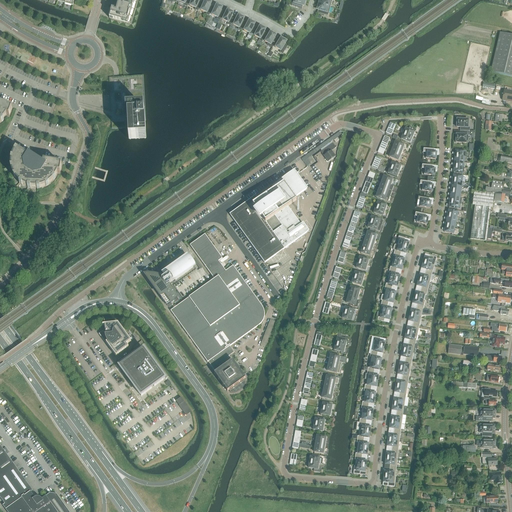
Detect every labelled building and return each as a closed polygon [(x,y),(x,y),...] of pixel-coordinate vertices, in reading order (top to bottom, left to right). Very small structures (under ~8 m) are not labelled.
[(112,10),(109,18),(131,25),(138,0),(117,0),(115,10),(112,10)] [(195,10),(198,11),(202,2),(199,1),(199,0),(192,0),(190,6),(195,8),(195,10)] [(305,0),(303,0),(295,0),(294,3),(293,2),(291,6),(302,9),(303,3),(305,4),(305,0)] [(201,11),(206,13),(206,15),(209,16),(213,7),(210,5),(211,4),(206,1),(201,11)] [(330,8),(319,4),(318,8),(319,8),(317,13),(328,16),(330,8)] [(224,12),(221,10),(222,8),(217,6),(212,15),(217,18),(216,19),(220,21),(224,12)] [(227,24),(231,26),(235,17),(232,15),(233,14),(228,11),(223,20),(228,23),(227,24)] [(238,30),(241,31),(246,22),(243,21),(244,19),(239,16),(234,25),(239,28),(238,30)] [(244,31),(249,33),(248,35),(252,37),(257,28),(254,26),(255,24),(249,22),(244,31)] [(267,34),(264,32),(265,30),(260,27),(255,36),(260,39),(259,41),(262,42),(267,34)] [(267,45),(273,48),(278,39),(275,38),(276,36),(271,33),(265,42),(268,44),(267,45)] [(491,72),(511,76),(511,35),(500,33),(497,48),(491,72)] [(280,51),(279,52),(283,54),(288,46),(285,44),(286,42),(281,39),(276,48),(280,51)] [(511,91),(504,90),(502,101),(511,102),(511,91)] [(0,122),(1,122),(4,120),(7,115),(9,116),(12,108),(0,103),(0,122)] [(128,128),(129,140),(146,139),(145,120),(144,120),(144,107),(127,108),(128,128)] [(456,118),(456,123),(457,123),(457,127),(463,128),(463,131),(470,131),(470,128),(468,128),(468,120),(461,120),(461,118),(456,118)] [(413,138),(415,133),(416,130),(410,127),(409,127),(408,130),(406,129),(405,129),(403,134),(413,138)] [(340,132),(302,159),(307,167),(314,162),(311,157),(319,151),(320,150),(321,151),(333,143),(332,142),(342,135),(340,132)] [(463,132),(463,135),(457,135),(457,134),(455,134),(455,140),(456,140),(456,143),(467,143),(467,136),(469,136),(469,132),(463,132)] [(413,138),(403,134),(401,139),(401,140),(401,139),(411,143),(413,138)] [(393,147),(403,151),(405,145),(396,142),(395,142),(393,147)] [(321,151),(321,152),(328,162),(335,157),(331,151),(336,148),(333,143),(321,151)] [(393,147),(391,152),(401,156),(403,151),(393,147)] [(43,166),(17,149),(15,152),(13,158),(12,161),(11,167),(12,170),(13,174),(14,176),(16,179),(20,183),(23,185),(28,187),(31,188),(37,189),(40,188),(46,186),(49,184),(53,180),(55,177),(57,173),(60,173),(62,164),(44,161),(43,166)] [(423,149),(423,152),(426,152),(426,158),(436,159),(436,153),(434,153),(434,149),(423,149)] [(401,156),(391,152),(389,157),(399,161),(401,156)] [(511,156),(501,154),(500,162),(511,164),(511,156)] [(390,168),(400,172),(402,167),(392,163),(390,168)] [(422,165),(422,168),(425,168),(424,175),(434,176),(435,169),(432,169),(433,166),(422,165)] [(400,172),(390,168),(388,174),(398,177),(400,172)] [(231,216),(265,263),(308,232),(302,224),(301,224),(290,209),(288,210),(286,207),(297,200),(295,198),(307,190),(293,171),(273,186),(275,189),(259,200),(257,197),(231,216)] [(382,182),(391,185),(393,180),(384,177),(384,176),(382,182)] [(420,181),(420,184),(423,185),(422,191),(432,192),(433,185),(433,186),(431,185),(431,182),(420,181)] [(502,190),(504,182),(493,181),(492,183),(491,188),(502,190)] [(382,182),(380,187),(390,190),(391,185),(382,182)] [(378,192),(388,195),(390,190),(380,187),(378,192)] [(388,195),(378,192),(376,197),(386,201),(388,195)] [(505,195),(496,194),(494,201),(503,203),(505,195)] [(418,197),(418,200),(421,201),(420,207),(430,208),(431,202),(430,202),(428,201),(429,198),(418,197)] [(376,208),(385,211),(387,206),(378,203),(378,202),(376,208)] [(385,211),(376,208),(374,213),(383,216),(385,211)] [(416,212),(415,216),(418,217),(417,223),(427,225),(428,218),(425,218),(426,214),(416,212)] [(508,222),(508,227),(511,228),(511,220),(506,219),(507,216),(498,215),(497,218),(505,219),(504,222),(508,222)] [(370,222),(379,225),(381,220),(372,217),(370,222)] [(379,225),(370,222),(368,228),(378,231),(379,225)] [(366,237),(376,241),(377,235),(368,232),(366,237)] [(502,237),(506,238),(505,242),(511,243),(511,234),(503,234),(502,237)] [(227,392),(229,391),(231,393),(234,393),(237,392),(240,391),(243,388),(245,385),(246,382),(244,380),(246,379),(239,370),(240,370),(237,366),(233,360),(231,362),(228,357),(234,352),(230,347),(262,323),(264,320),(265,317),(265,313),(264,310),(262,306),(233,266),(226,271),(219,261),(222,259),(205,235),(190,245),(214,279),(170,311),(208,363),(208,362),(216,373),(214,374),(227,392)] [(364,243),(374,246),(376,241),(366,237),(364,243)] [(397,245),(407,248),(409,243),(408,243),(404,242),(405,238),(399,237),(398,240),(399,240),(397,245)] [(364,243),(362,248),(372,251),(374,246),(364,243)] [(405,254),(406,254),(407,248),(397,245),(396,251),(395,250),(394,253),(402,256),(403,253),(405,254)] [(372,251),(362,248),(361,253),(371,256),(372,251)] [(404,259),(401,258),(402,256),(394,253),(393,257),(394,257),(393,262),(403,265),(404,259)] [(425,257),(423,263),(434,266),(437,257),(430,255),(427,255),(426,258),(425,258),(425,257)] [(190,260),(187,256),(163,274),(164,275),(163,277),(162,277),(161,278),(162,279),(161,280),(158,278),(156,278),(154,277),(153,277),(147,277),(146,277),(159,296),(167,306),(171,303),(171,304),(174,302),(174,301),(178,298),(168,285),(170,284),(171,284),(195,267),(192,263),(193,263),(191,260),(190,260)] [(358,263),(368,266),(369,260),(360,257),(358,263)] [(402,267),(403,265),(393,262),(391,267),(390,267),(389,270),(396,272),(398,272),(398,269),(401,270),(402,267)] [(368,266),(358,263),(356,268),(357,268),(366,271),(368,266)] [(432,275),(434,266),(423,263),(422,269),(426,270),(425,273),(432,275)] [(506,275),(506,277),(511,277),(511,266),(502,265),(501,270),(503,270),(502,274),(506,275)] [(487,269),(486,277),(500,279),(500,274),(496,274),(496,270),(487,269)] [(399,279),(400,276),(399,276),(397,275),(398,272),(396,272),(389,270),(389,273),(390,274),(388,279),(398,281),(399,279)] [(353,278),(363,280),(365,275),(355,272),(353,278)] [(420,275),(418,281),(430,283),(430,280),(432,281),(433,280),(435,276),(435,275),(432,275),(425,273),(424,276),(420,275)] [(363,280),(353,278),(352,283),(362,286),(363,280)] [(509,280),(494,278),(494,284),(500,285),(500,283),(505,283),(504,287),(511,288),(511,286),(511,282),(508,282),(509,280)] [(386,284),(385,287),(392,288),(392,286),(397,287),(398,281),(388,279),(387,284),(386,284)] [(427,292),(430,283),(418,281),(417,286),(422,287),(421,291),(427,292)] [(349,293),(359,295),(361,290),(351,287),(349,293)] [(392,288),(385,287),(384,290),(386,290),(384,296),(394,298),(396,292),(395,292),(391,291),(392,288)] [(503,291),(494,290),(492,298),(498,299),(498,302),(510,304),(511,296),(510,295),(502,294),(503,291)] [(426,296),(427,292),(421,291),(420,294),(416,293),(415,293),(414,298),(425,301),(424,300),(425,295),(426,296)] [(381,304),(388,305),(388,302),(393,303),(393,304),(394,298),(384,296),(383,301),(382,300),(381,304)] [(358,301),(348,298),(346,303),(356,306),(358,301)] [(425,301),(414,298),(413,304),(416,304),(415,308),(417,308),(423,310),(425,301)] [(381,304),(380,307),(382,307),(380,312),(390,315),(392,309),(391,309),(387,308),(388,305),(381,304)] [(505,308),(493,306),(493,311),(501,312),(500,315),(508,316),(508,315),(509,315),(509,313),(508,312),(509,311),(504,310),(505,308)] [(344,313),(354,316),(355,310),(345,308),(345,307),(344,313)] [(411,310),(410,316),(421,318),(423,310),(417,308),(415,308),(414,311),(411,310)] [(463,309),(463,315),(469,316),(469,318),(475,319),(475,316),(475,310),(463,309)] [(390,315),(380,312),(379,318),(378,317),(377,321),(384,322),(385,319),(389,320),(390,315)] [(354,316),(344,313),(342,319),(342,318),(352,321),(354,316)] [(421,318),(410,316),(409,322),(409,321),(413,322),(413,326),(419,327),(421,318)] [(275,322),(270,320),(260,346),(265,348),(275,322)] [(106,332),(102,332),(102,333),(102,334),(102,335),(103,336),(103,337),(103,338),(104,339),(104,340),(104,341),(105,342),(105,343),(106,343),(109,348),(110,348),(116,357),(129,347),(127,345),(131,341),(118,324),(110,324),(105,323),(105,322),(104,322),(106,332)] [(417,336),(419,327),(413,326),(412,329),(407,328),(406,334),(417,336)] [(505,339),(505,338),(497,337),(494,337),(494,334),(489,334),(480,333),(480,337),(489,338),(489,337),(493,337),(493,341),(493,343),(492,347),(498,348),(499,347),(499,344),(504,345),(505,339)] [(415,345),(417,336),(406,334),(405,339),(409,340),(409,343),(415,345)] [(346,347),(348,339),(341,337),(340,340),(337,339),(336,345),(346,347)] [(373,346),(383,348),(385,342),(384,342),(380,341),(380,338),(374,337),(373,340),(374,341),(373,346)] [(414,354),(415,345),(409,343),(408,347),(404,346),(403,346),(402,351),(414,354)] [(478,356),(479,348),(449,345),(448,354),(460,355),(461,353),(463,354),(463,355),(478,356)] [(371,351),(370,354),(377,355),(378,352),(382,353),(382,354),(383,348),(373,346),(372,351),(371,351)] [(120,367),(128,379),(126,380),(127,380),(129,382),(128,382),(128,383),(130,381),(141,396),(152,389),(151,387),(153,385),(154,387),(165,379),(157,368),(156,369),(151,360),(143,349),(133,357),(134,359),(131,360),(130,359),(120,367)] [(414,354),(402,351),(401,357),(402,357),(406,358),(405,361),(412,362),(414,354)] [(370,363),(380,365),(381,359),(377,358),(377,355),(370,354),(370,357),(371,358),(370,363)] [(339,362),(329,360),(328,366),(341,368),(342,363),(339,362)] [(410,371),(412,362),(405,361),(405,364),(400,364),(400,363),(399,369),(410,371)] [(367,371),(374,372),(374,369),(379,370),(380,365),(370,363),(369,368),(368,368),(367,371)] [(341,368),(328,366),(327,371),(339,374),(341,368)] [(410,371),(399,369),(398,375),(403,375),(402,379),(409,380),(410,371)] [(374,372),(367,371),(367,374),(366,374),(365,379),(367,380),(377,382),(378,376),(373,375),(374,372)] [(481,373),(473,373),(473,378),(476,378),(476,380),(481,381),(481,373)] [(486,382),(498,384),(499,377),(487,375),(486,382)] [(327,376),(326,376),(325,382),(335,384),(338,385),(339,379),(327,376)] [(409,380),(402,379),(401,382),(397,381),(396,387),(407,389),(409,380)] [(376,387),(377,382),(367,380),(366,385),(365,385),(364,388),(371,389),(372,386),(376,387)] [(406,398),(407,389),(396,387),(395,393),(400,393),(399,397),(406,398)] [(364,397),(374,399),(375,393),(371,392),(371,389),(364,388),(364,392),(365,392),(364,397)] [(497,391),(490,391),(490,390),(485,389),(485,391),(482,390),(481,393),(484,393),(484,396),(496,397),(496,396),(497,396),(497,394),(497,391)] [(374,399),(364,397),(363,402),(362,402),(362,405),(368,406),(369,403),(373,404),(374,404),(374,399)] [(406,398),(399,397),(398,400),(394,399),(393,405),(404,407),(406,398)] [(183,410),(186,415),(188,414),(191,412),(191,411),(181,398),(180,398),(177,401),(176,401),(179,406),(183,410)] [(368,406),(362,405),(361,409),(362,409),(362,414),(372,415),(373,410),(372,410),(368,409),(368,406)] [(404,407),(393,405),(392,411),(392,410),(397,411),(396,414),(403,415),(404,407)] [(482,418),(483,418),(483,421),(482,421),(493,422),(493,421),(492,421),(492,419),(493,419),(495,419),(495,416),(495,411),(495,410),(493,410),(482,410),(480,410),(480,413),(480,415),(480,418),(482,418)] [(359,422),(368,424),(368,421),(371,421),(372,415),(362,414),(361,419),(360,419),(359,422)] [(403,415),(396,414),(396,418),(391,417),(390,423),(402,424),(403,415)] [(367,426),(368,424),(359,422),(359,426),(360,426),(359,431),(370,432),(370,427),(367,426)] [(402,424),(390,423),(389,429),(390,429),(390,428),(394,429),(394,432),(400,433),(402,424)] [(482,425),(480,425),(480,428),(480,430),(480,433),(482,433),(483,433),(483,436),(482,436),(493,437),(492,436),(492,434),(493,434),(495,434),(495,431),(495,426),(495,425),(493,425),(482,425)] [(370,432),(359,431),(359,436),(358,436),(357,440),(366,441),(366,438),(369,438),(370,432)] [(400,433),(394,432),(393,436),(389,435),(388,441),(399,442),(400,433)] [(365,444),(366,441),(357,440),(357,443),(358,443),(357,448),(367,449),(368,444),(365,444)] [(482,440),(481,440),(480,443),(480,445),(480,448),(482,448),(493,449),(495,449),(495,447),(495,443),(495,440),(494,440),(482,440)] [(399,442),(388,441),(387,447),(387,446),(392,447),(392,450),(398,451),(399,442)] [(0,497),(5,504),(7,503),(10,507),(6,510),(7,511),(69,511),(57,494),(50,493),(41,500),(40,499),(37,498),(36,499),(31,492),(33,491),(2,448),(1,449),(0,447),(0,497)] [(367,449),(357,448),(357,453),(355,453),(355,457),(362,457),(364,458),(364,455),(367,455),(367,449)] [(398,451),(392,450),(391,454),(387,453),(386,453),(386,459),(397,460),(398,451)] [(483,464),(488,464),(488,466),(497,466),(497,459),(491,460),(492,453),(482,453),(481,458),(482,458),(483,464)] [(364,458),(362,457),(355,457),(355,460),(356,460),(355,465),(366,466),(366,461),(363,461),(364,458)] [(396,469),(397,460),(386,459),(385,465),(385,464),(390,465),(390,468),(396,469)] [(320,464),(309,462),(309,468),(314,469),(314,472),(320,473),(321,468),(319,467),(320,464)] [(353,474),(360,475),(360,472),(365,472),(366,466),(355,465),(355,471),(354,471),(353,474)] [(396,469),(390,468),(389,472),(385,471),(384,471),(384,477),(395,478),(396,469)] [(495,480),(496,484),(502,484),(501,472),(489,473),(490,481),(495,480)] [(395,478),(384,477),(383,483),(384,483),(384,482),(388,483),(388,486),(394,487),(395,478)]
